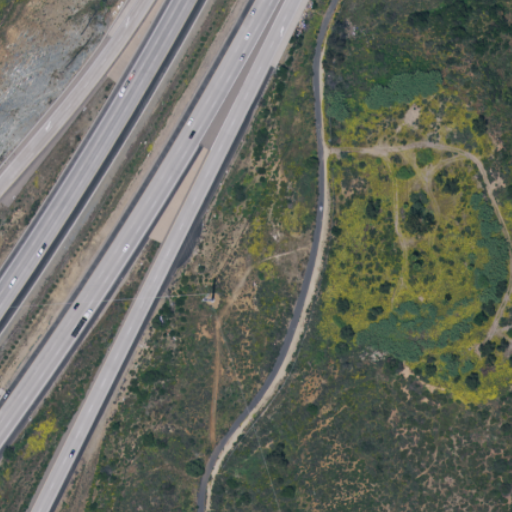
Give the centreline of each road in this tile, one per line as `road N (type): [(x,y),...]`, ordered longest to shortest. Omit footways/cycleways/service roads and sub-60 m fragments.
road 1 (motorway): [(43,511),(276,34)]
road 2 (motorway): [(0,429),(102,288),(266,0)]
road 3 (motorway): [(186,0),(0,300)]
road 4 (motorway): [(146,0),(50,133)]
